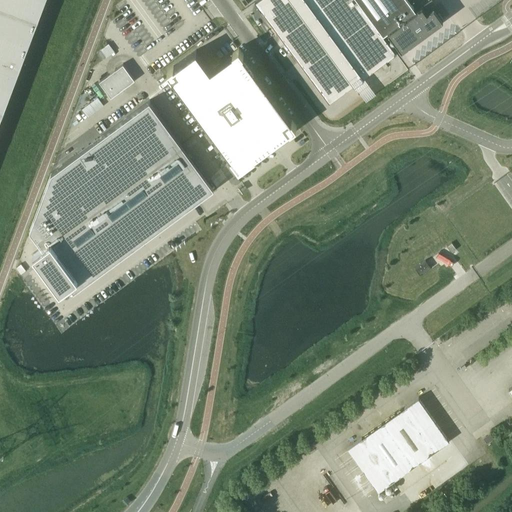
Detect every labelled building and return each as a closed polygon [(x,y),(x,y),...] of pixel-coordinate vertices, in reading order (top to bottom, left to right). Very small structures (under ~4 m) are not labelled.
[(0,0),(0,119),(44,0),(0,0)] [(357,0),(256,0),(254,1),(255,2),(261,10),(262,9),(286,41),(329,100),(353,82),(354,84),(364,77),(363,75),(385,59),(386,61),(387,60),(395,54),(396,53),(383,35),(357,0)] [(357,0),(383,35),(388,31),(401,49),(443,19),(433,6),(433,7),(428,0),(415,10),(407,0),(357,0)] [(173,66),(167,70),(225,150),(230,157),(233,157),(239,165),(252,155),(255,156),(270,146),(276,141),(283,136),(287,133),(296,126),(239,47),(232,52),(232,53),(210,69),(196,50),(173,66)] [(99,80),(111,96),(134,79),(123,63),(99,80)] [(51,172),(29,229),(30,230),(42,246),(33,253),(60,289),(69,283),(74,290),(103,269),(163,224),(196,200),(214,187),(182,144),(149,99),(52,171),(51,172)] [(447,245),(452,251),(456,248),(451,242),(447,245)] [(415,267),(420,275),(431,267),(425,260),(415,267)] [(435,450),(449,440),(447,438),(425,406),(418,397),(404,407),(411,416),(368,446),(361,437),(347,447),(349,449),(366,472),(378,490),(392,480),(391,478),(434,448),(435,450)] [(487,414),(494,423),(510,412),(503,402),(487,414)] [(494,439),(490,433),(483,438),(487,443),(494,439)]
